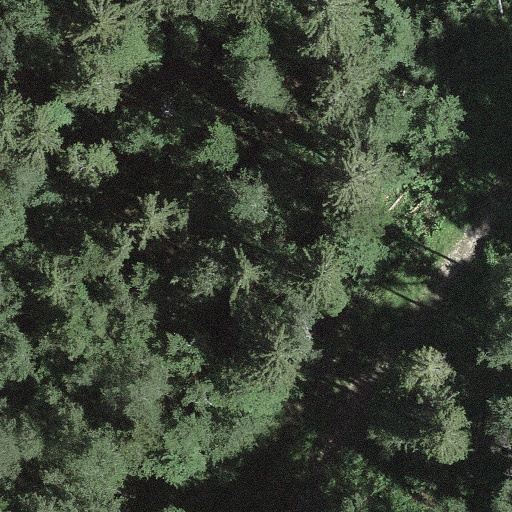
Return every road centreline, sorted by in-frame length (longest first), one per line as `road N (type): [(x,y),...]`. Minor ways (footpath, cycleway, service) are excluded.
road 1 (track): [(190,511),(244,459),(393,343),(511,172)]
road 2 (track): [(291,511),(343,406),(393,343)]
